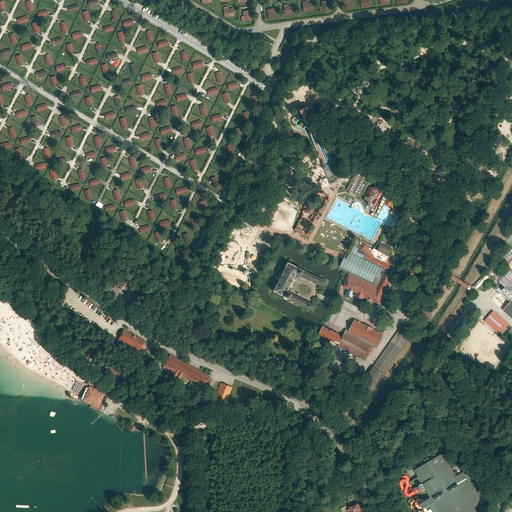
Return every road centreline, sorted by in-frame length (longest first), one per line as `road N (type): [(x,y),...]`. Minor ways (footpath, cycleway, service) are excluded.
road 1 (unclassified): [(278,82),(151,339)]
road 2 (residential): [(511,59),(404,233),(395,277)]
road 3 (residential): [(395,277),(405,311),(390,335),(365,367),(327,346),(301,406)]
road 4 (unclassified): [(0,229),(151,339)]
road 5 (track): [(273,92),(116,0)]
road 6 (unclassified): [(151,339),(301,406)]
road 7 (unclassified): [(301,406),(349,457),(378,511)]
